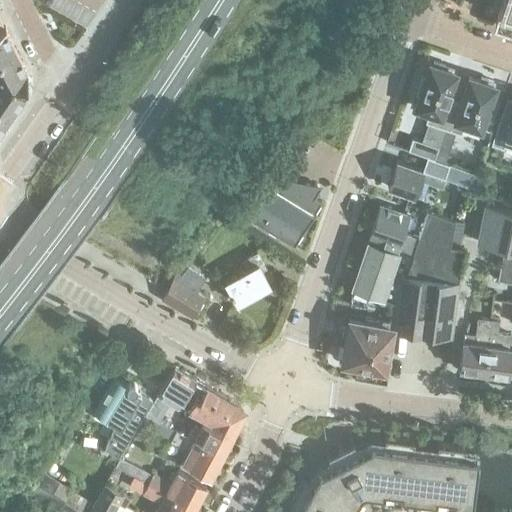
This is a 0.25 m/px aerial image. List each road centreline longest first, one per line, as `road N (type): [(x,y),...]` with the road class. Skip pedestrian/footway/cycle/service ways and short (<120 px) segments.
road 1 (tertiary): [(286,379),(413,19)]
road 2 (primary): [(218,0),(0,308)]
road 3 (residential): [(286,379),(182,335),(0,229)]
road 4 (residential): [(511,419),(286,379)]
road 5 (tertiary): [(231,511),(286,379)]
road 6 (residential): [(0,185),(76,74)]
